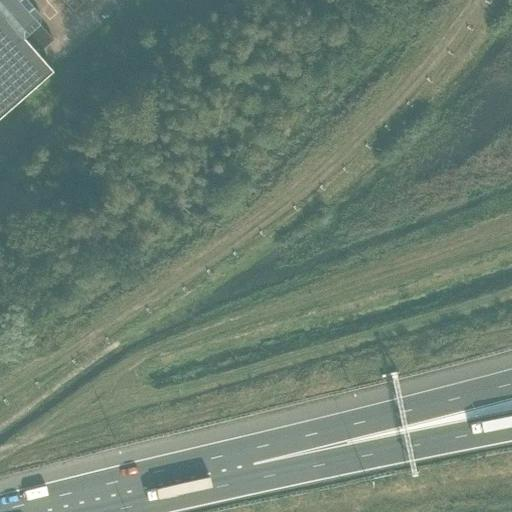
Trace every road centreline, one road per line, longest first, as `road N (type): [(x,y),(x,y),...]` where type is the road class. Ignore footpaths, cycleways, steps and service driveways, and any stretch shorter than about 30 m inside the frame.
road 1 (track): [(469,0),(353,139),(226,245),(0,384)]
road 2 (motorway): [(511,384),(368,429),(254,478)]
road 3 (motorway): [(511,428),(254,478)]
road 4 (motorway): [(254,478),(113,511)]
